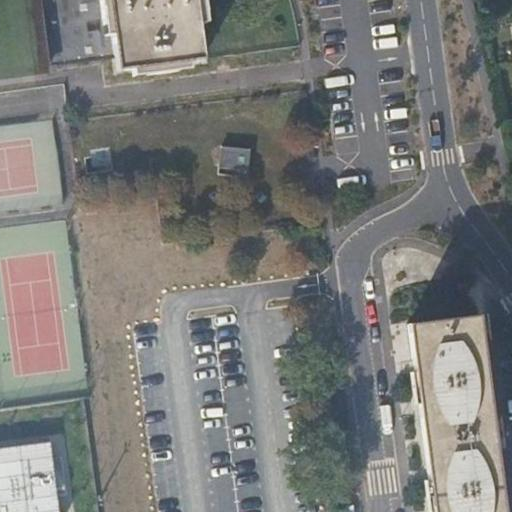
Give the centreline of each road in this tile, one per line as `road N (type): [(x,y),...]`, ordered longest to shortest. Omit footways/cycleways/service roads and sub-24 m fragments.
road 1 (residential): [(454,198),(364,243),(354,256),(386,511)]
road 2 (residential): [(454,198),(421,0)]
